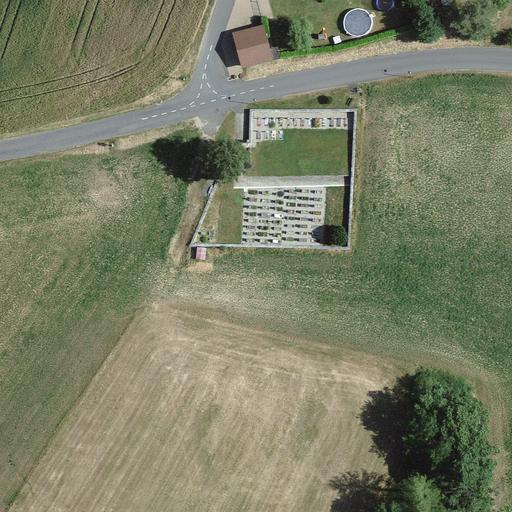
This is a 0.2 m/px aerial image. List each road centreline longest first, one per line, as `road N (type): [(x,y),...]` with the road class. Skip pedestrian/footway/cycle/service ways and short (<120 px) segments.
road 1 (residential): [(198,100),(429,57),(511,60)]
road 2 (residential): [(0,149),(198,100)]
